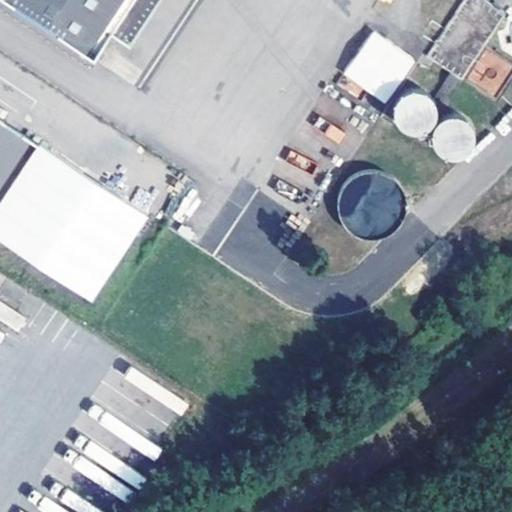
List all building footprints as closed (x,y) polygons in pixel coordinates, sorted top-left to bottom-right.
[(3,0),(93,59),(110,33),(132,0),(3,0)] [(161,0),(132,0),(110,33),(131,46),(161,0)] [(504,14),(482,0),(465,0),(427,55),(452,72),(434,100),(442,115),(451,115),(447,102),(462,79),(495,101),(511,73),(511,65),(484,47),(504,14)] [(342,73),(384,104),(416,60),(374,29),(342,73)] [(393,106),(412,132),(436,114),(417,88),(393,106)] [(0,197),(34,145),(0,122),(0,197)] [(330,190),(355,241),(406,217),(382,166),(330,190)]
